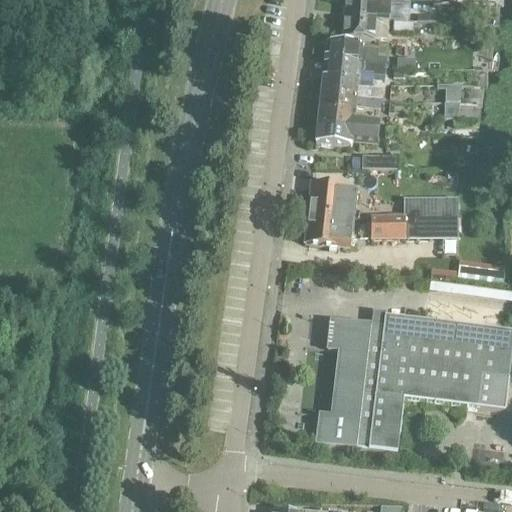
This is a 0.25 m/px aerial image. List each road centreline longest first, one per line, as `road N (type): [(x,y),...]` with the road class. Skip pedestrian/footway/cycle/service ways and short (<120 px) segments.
road 1 (secondary): [(136,478),(184,155),(220,0)]
road 2 (residential): [(232,470),(299,0)]
road 3 (residential): [(511,507),(232,470)]
